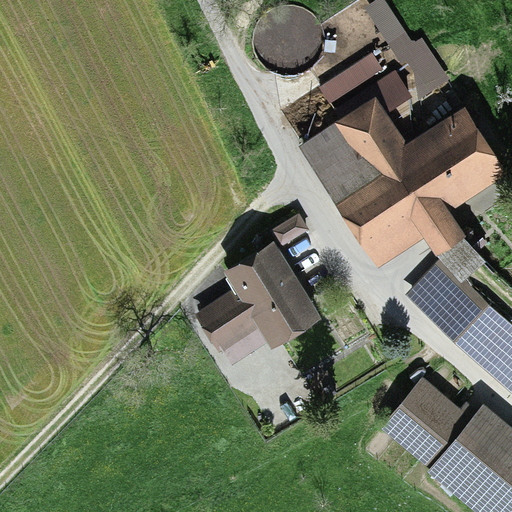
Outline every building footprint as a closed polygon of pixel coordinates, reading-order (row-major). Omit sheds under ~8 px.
[(375,100),(303,147),(369,248),(419,215),(438,244),(459,230),(440,200),(497,163),(466,116),(409,153),(375,100)] [(298,213),(272,229),(280,243),(306,227),(298,213)] [(275,334),(311,312),(270,248),(233,271),(245,289),(203,315),(220,341),(245,325),(248,330),(266,319),(275,334)] [(511,375),(511,319),(466,276),(431,312),(505,383),(511,375)] [(470,424),(419,382),(387,421),(439,463),(437,467),(492,511),(511,511),(511,431),(484,408),(470,424)]
